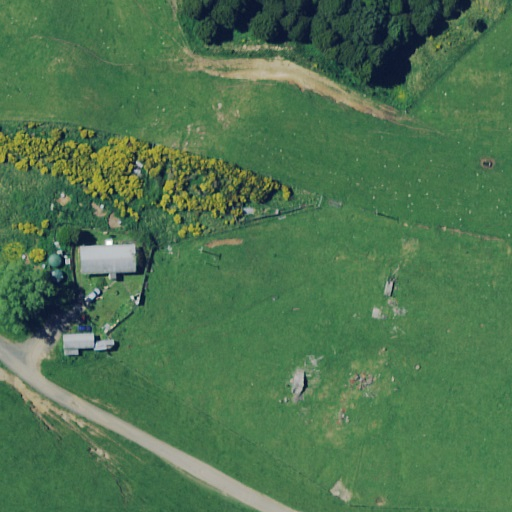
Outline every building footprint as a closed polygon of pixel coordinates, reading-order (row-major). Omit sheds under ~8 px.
[(134,272),(133,246),(112,247),(112,240),(104,241),(104,247),(80,248),(80,274),(107,273),(108,279),(115,279),(115,273),(134,272)] [(60,256),(49,256),(49,266),(60,267),(60,256)] [(62,270),(51,271),(52,283),(63,283),(62,270)] [(391,309),(373,304),(370,316),(387,321),(391,309)] [(93,348),(92,335),(63,335),(63,356),(77,355),(77,349),(93,348)]
